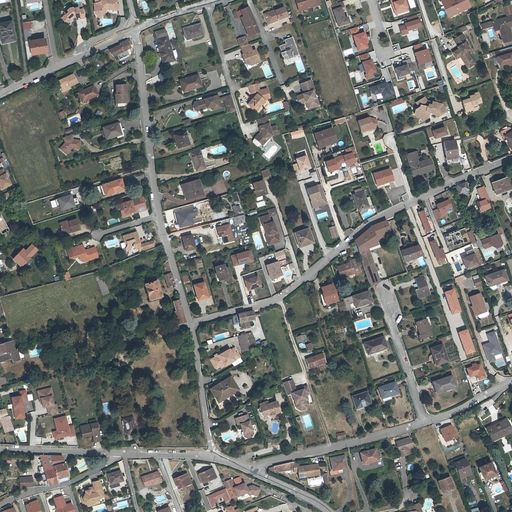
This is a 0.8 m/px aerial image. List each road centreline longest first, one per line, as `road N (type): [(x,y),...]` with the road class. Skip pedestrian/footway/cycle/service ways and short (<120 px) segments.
road 1 (residential): [(189,324),(276,301),(359,231),(412,201)]
road 2 (residential): [(158,215),(135,29)]
road 3 (residential): [(253,472),(424,421)]
road 4 (residential): [(189,324),(211,455)]
road 5 (unclassified): [(385,298),(424,421)]
road 6 (residential): [(0,505),(85,475),(117,453)]
